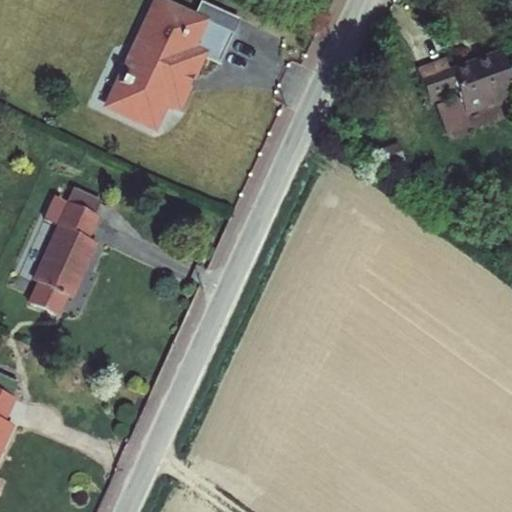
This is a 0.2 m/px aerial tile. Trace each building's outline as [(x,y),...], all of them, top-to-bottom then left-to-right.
[(137,50),(110,109),(157,129),(169,104),(181,109),(196,78),(197,79),(207,57),(222,63),(235,34),(196,16),(193,22),(179,15),(180,12),(156,0),(134,48),(137,50)] [(202,2),(196,16),(235,34),(241,20),(202,2)] [(461,118),(511,99),(494,51),(444,71),(440,60),(413,71),(426,105),(452,95),(461,118)] [(74,297),(98,246),(84,239),(92,223),(89,222),(62,210),(47,202),(33,196),(23,216),(37,222),(15,269),(74,297)] [(69,196),(62,210),(89,222),(96,208),(69,196)] [(0,391),(13,395),(16,382),(0,378),(0,391)] [(0,488),(0,487),(0,456),(15,423),(6,419),(13,403),(0,397),(0,488)]
